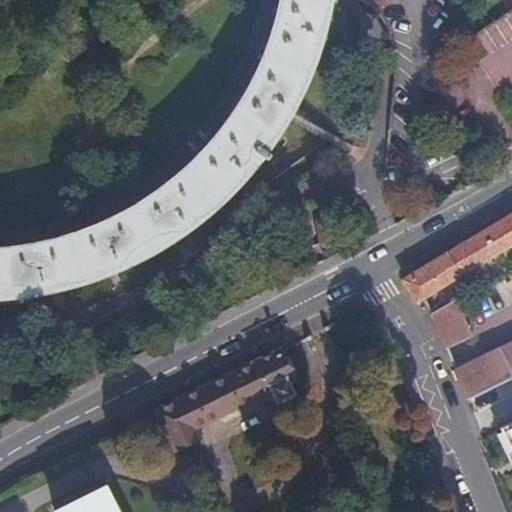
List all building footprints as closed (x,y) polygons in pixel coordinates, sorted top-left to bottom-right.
[(0,305),(6,305),(25,303),(44,300),(62,295),(80,291),(98,284),(116,277),(133,269),(166,250),(181,239),(196,228),(224,202),(250,174),(261,159),(272,143),(282,127),(290,110),(299,93),(305,75),(317,39),(324,2),(323,0),(272,0),(270,17),(265,34),(253,68),(245,84),(228,116),(207,145),(182,172),(169,184),(140,205),(109,223),(76,238),(42,248),(24,252),(6,254),(0,254),(0,305)] [(511,341),(453,370),(465,402),(511,378),(511,215),(404,282),(408,289),(412,289),(420,303),(511,247),(511,341)] [(335,221),(318,230),(329,250),(336,254),(346,249),(346,240),(335,221)] [(440,334),(445,349),(469,339),(470,332),(458,302),(434,316),(440,334)] [(285,367),(277,350),(155,409),(178,459),(203,448),(193,426),(267,389),(272,403),(287,395),(281,382),(290,378),(285,367)] [(511,423),(499,430),(511,455),(511,423)] [(110,511),(95,482),(47,507),(49,511),(110,511)]
